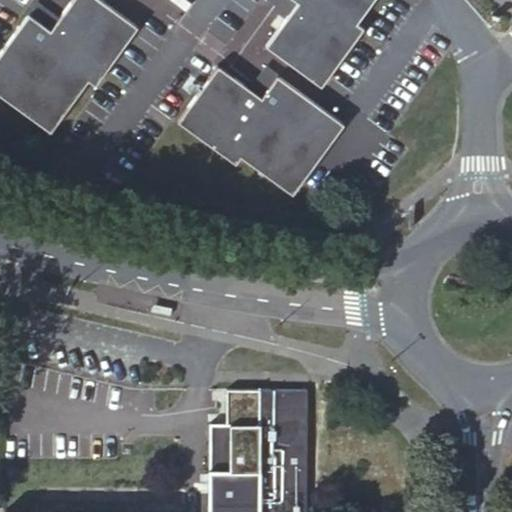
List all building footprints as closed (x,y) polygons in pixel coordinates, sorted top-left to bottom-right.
[(135,24),(102,0),(67,0),(57,15),(48,27),(26,11),(0,47),(0,93),(48,129),(86,77),(93,82),(135,24)] [(57,15),(36,0),(34,0),(26,11),(48,27),(57,15)] [(368,0),(294,0),(286,11),(263,43),(318,83),(361,25),(354,20),(368,0)] [(294,0),(270,0),(286,11),(294,0)] [(215,63),(175,118),(233,161),(238,154),(290,191),(341,121),(275,73),(259,94),(247,86),(215,63)] [(275,73),(263,64),(247,86),(259,94),(275,73)] [(306,511),(308,389),(227,389),(227,422),(210,422),(210,511),(306,511)]
